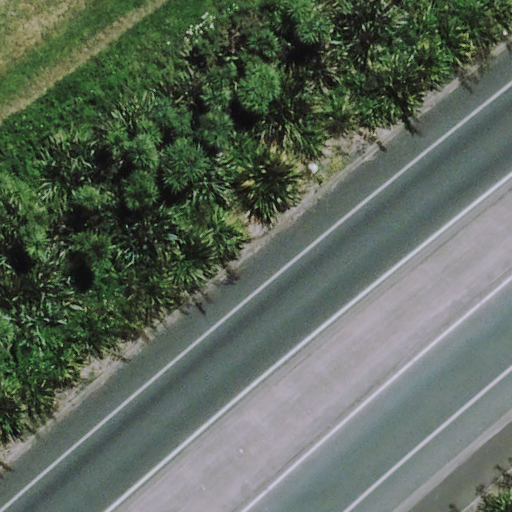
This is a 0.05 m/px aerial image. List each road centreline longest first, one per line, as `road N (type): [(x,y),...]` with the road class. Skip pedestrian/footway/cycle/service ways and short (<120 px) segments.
road 1 (tertiary): [(65,511),(386,227),(511,127)]
road 2 (tertiary): [(511,338),(306,511)]
